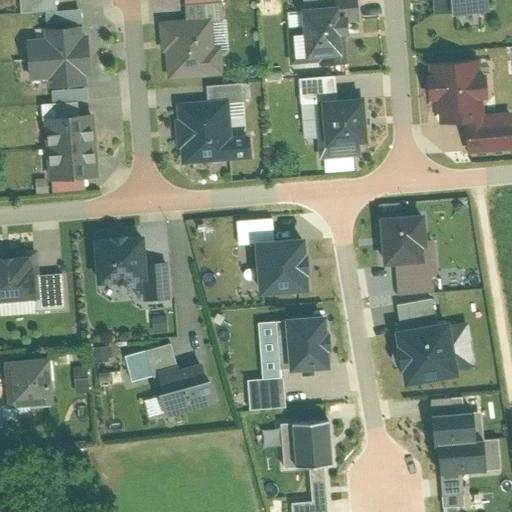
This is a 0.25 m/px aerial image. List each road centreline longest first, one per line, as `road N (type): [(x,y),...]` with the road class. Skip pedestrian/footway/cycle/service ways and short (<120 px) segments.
road 1 (residential): [(332,191),(385,486)]
road 2 (residential): [(152,205),(130,0)]
road 3 (residential): [(394,0),(408,184)]
road 4 (residential): [(152,205),(332,191)]
road 5 (residential): [(0,219),(152,205)]
